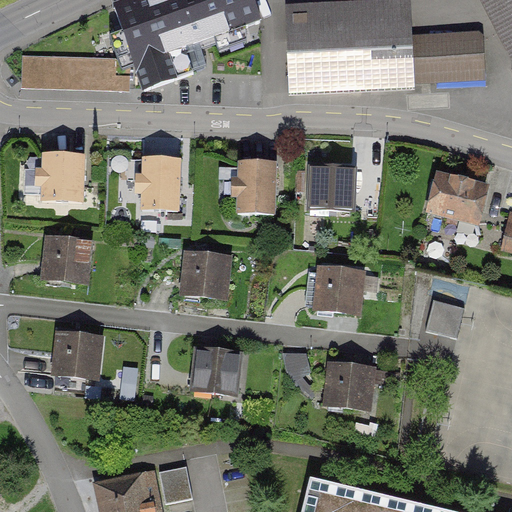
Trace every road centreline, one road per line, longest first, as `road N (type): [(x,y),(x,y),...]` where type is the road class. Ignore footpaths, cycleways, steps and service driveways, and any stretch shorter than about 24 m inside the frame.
road 1 (residential): [(0,106),(416,127),(511,155)]
road 2 (residential): [(0,304),(406,352)]
road 3 (residential): [(70,511),(37,433),(0,374)]
